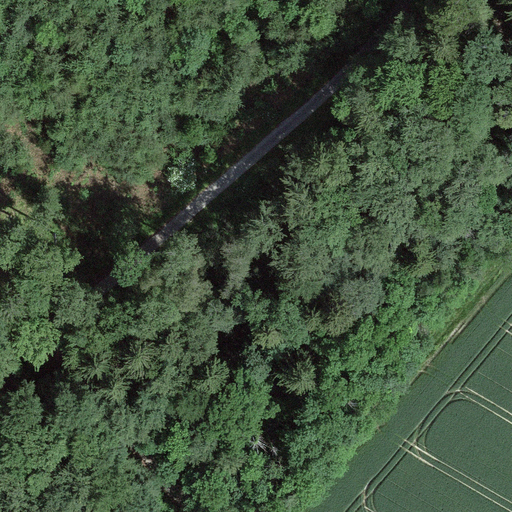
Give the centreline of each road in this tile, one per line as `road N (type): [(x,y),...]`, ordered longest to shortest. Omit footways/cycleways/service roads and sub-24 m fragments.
road 1 (track): [(50,329),(358,58),(407,0)]
road 2 (track): [(189,511),(50,329)]
